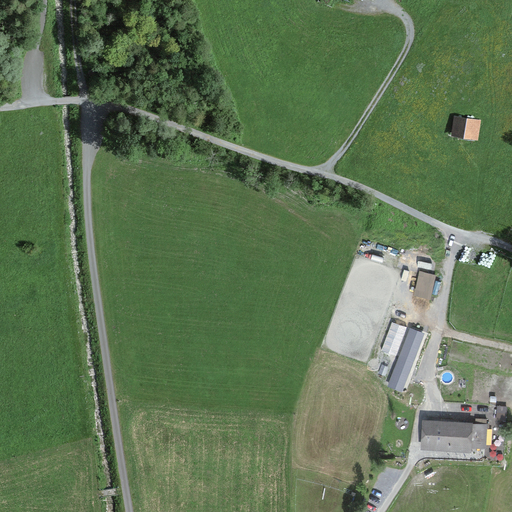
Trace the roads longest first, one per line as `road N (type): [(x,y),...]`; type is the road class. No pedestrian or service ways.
road 1 (track): [(511,248),(117,106),(75,100),(0,107)]
road 2 (track): [(128,511),(87,235),(93,103)]
road 3 (track): [(322,175),(410,39),(406,19),(381,0)]
